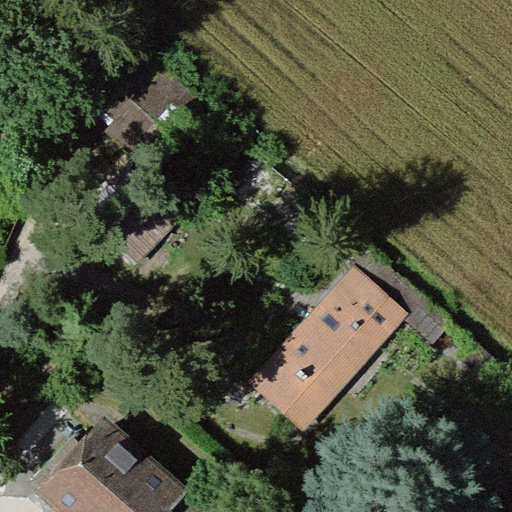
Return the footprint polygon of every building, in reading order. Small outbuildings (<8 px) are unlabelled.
[(200,97),(114,26),(72,75),(158,147),(200,97)] [(300,186),(260,153),(230,190),(270,222),(300,186)] [(181,215),(129,164),(81,213),(134,264),(181,215)] [(339,254),(356,269),(405,312),(434,338),(450,320),(355,236),(339,254)] [(405,312),(356,269),(257,379),(306,423),(405,312)] [(71,332),(27,346),(36,375),(80,361),(71,332)] [(495,357),(474,339),(460,354),(481,373),(495,357)] [(162,511),(184,488),(106,419),(43,490),(68,511),(162,511)]
